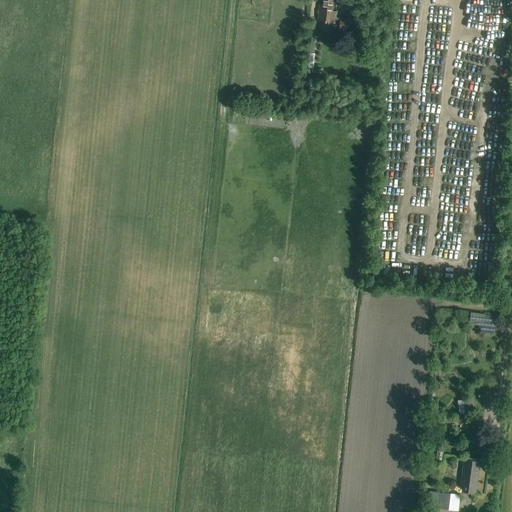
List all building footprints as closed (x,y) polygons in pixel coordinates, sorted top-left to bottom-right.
[(340,19),(336,18),(337,12),(332,12),(333,1),(324,0),(319,0),(317,25),(335,28),(335,26),(339,27),(338,31),(350,32),(352,19),(340,18),(340,19)] [(313,54),(315,38),(308,37),(306,54),(313,54)] [(312,74),(314,54),(313,54),(306,54),(304,73),(312,74)] [(485,315),(470,313),(468,324),(478,326),(481,333),(492,334),(498,327),(495,325),(492,316),(484,315),(485,315)] [(474,399),(458,401),(460,414),(476,412),(474,399)] [(475,494),(479,460),(464,458),(460,492),(475,494)] [(448,511),(450,494),(430,492),(427,511),(437,511),(438,510),(448,511)]
